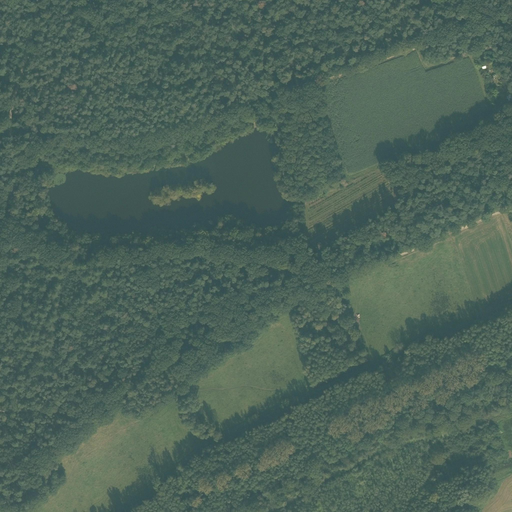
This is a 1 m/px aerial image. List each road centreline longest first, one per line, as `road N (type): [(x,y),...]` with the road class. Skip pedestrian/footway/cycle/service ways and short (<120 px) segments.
road 1 (track): [(0,410),(82,412),(271,309),(511,208)]
road 2 (track): [(486,16),(313,84),(139,136),(10,131)]
road 3 (track): [(10,131),(38,0)]
